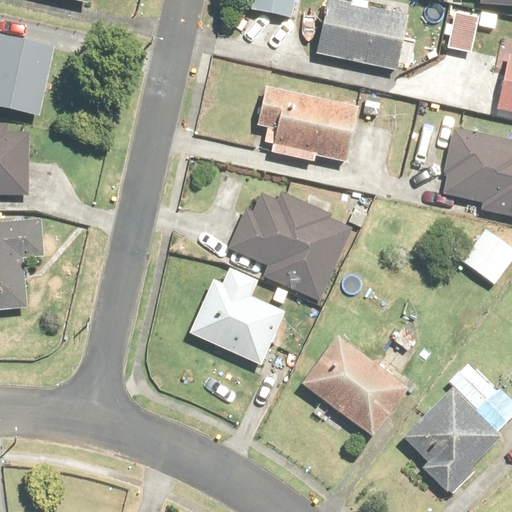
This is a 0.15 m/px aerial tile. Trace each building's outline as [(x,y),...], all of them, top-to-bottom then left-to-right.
[(287,0),(246,0),(243,14),(282,23),(287,0)] [(511,0),(459,0),(472,0),(472,9),(511,9),(511,0)] [(404,18),(325,2),(314,59),(393,75),(404,18)] [(470,20),(449,16),(443,50),(464,54),(470,20)] [(0,108),(48,118),(60,52),(0,40),(0,108)] [(511,55),(503,53),(489,115),(511,120),(511,55)] [(349,113),(256,93),(248,129),(267,134),(262,157),(308,167),(310,159),(338,165),(349,113)] [(0,197),(34,199),(36,138),(8,137),(9,129),(0,128),(0,197)] [(511,144),(448,133),(436,196),(470,202),(468,214),(511,222),(511,144)] [(245,213),(238,210),(221,251),(261,267),(256,280),(315,304),(346,227),(277,199),(275,204),(253,195),(245,213)] [(50,257),(49,226),(0,228),(0,315),(35,314),(32,258),(50,257)] [(511,267),(511,256),(483,231),(453,264),(488,295),(511,267)] [(223,273),(216,289),(204,285),(181,338),(256,371),(279,317),(246,303),(253,286),(223,273)] [(417,340),(399,327),(386,345),(405,358),(417,340)] [(402,391),(331,338),(293,388),(365,441),(402,391)] [(511,421),(511,407),(464,362),(439,388),(443,391),(395,443),(417,463),(410,471),(440,499),(511,421)]
